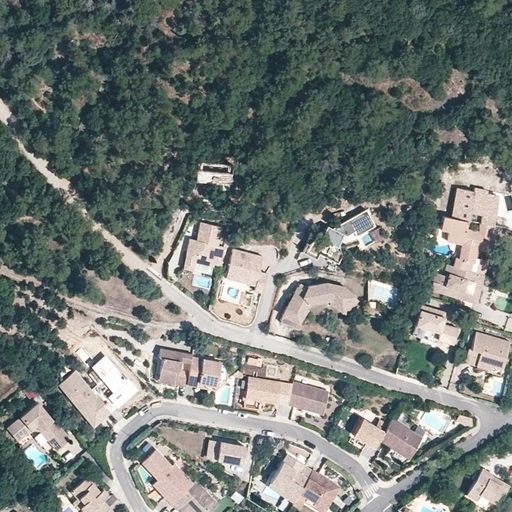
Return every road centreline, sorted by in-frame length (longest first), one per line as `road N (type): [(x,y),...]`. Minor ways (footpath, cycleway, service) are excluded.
road 1 (residential): [(144,511),(117,456),(122,435),(163,409),(305,435),(358,470),(380,503)]
road 2 (residential): [(504,415),(257,343)]
road 3 (track): [(147,272),(53,180),(0,114)]
road 4 (residential): [(380,503),(504,415)]
road 5 (residential): [(257,343),(212,328),(147,272)]
